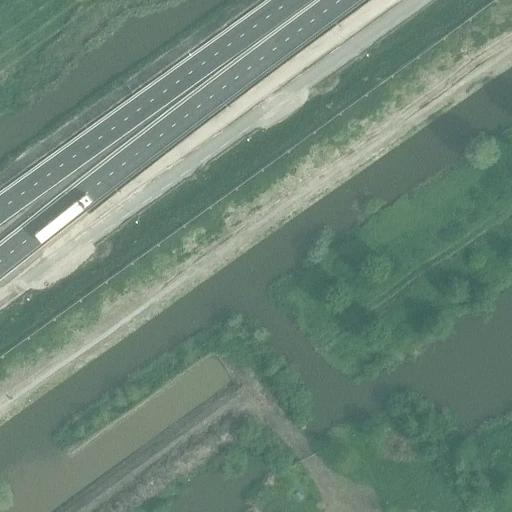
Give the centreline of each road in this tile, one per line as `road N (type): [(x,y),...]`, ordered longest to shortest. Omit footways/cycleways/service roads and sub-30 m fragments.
road 1 (primary): [(0,373),(511,9)]
road 2 (primary): [(0,291),(411,0)]
road 3 (primary): [(0,263),(342,0)]
road 4 (primary): [(290,0),(0,210)]
road 5 (primary): [(227,0),(0,185)]
